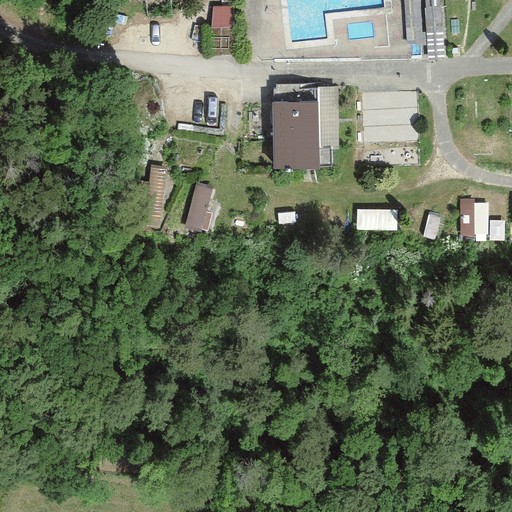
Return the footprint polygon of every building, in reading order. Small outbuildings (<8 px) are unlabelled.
[(440,0),(426,0),(430,56),(444,55),(440,0)] [(216,2),(217,22),(238,21),(237,1),(216,2)] [(219,24),(219,48),(234,47),(233,23),(219,24)] [(319,82),(274,83),(275,160),(320,159),(319,82)] [(166,162),(151,163),(151,191),(167,191),(166,162)] [(211,227),(216,182),(194,179),(189,224),(211,227)] [(491,234),(490,196),(461,197),(462,235),(491,234)] [(359,224),(400,224),(400,204),(359,204),(359,224)]
